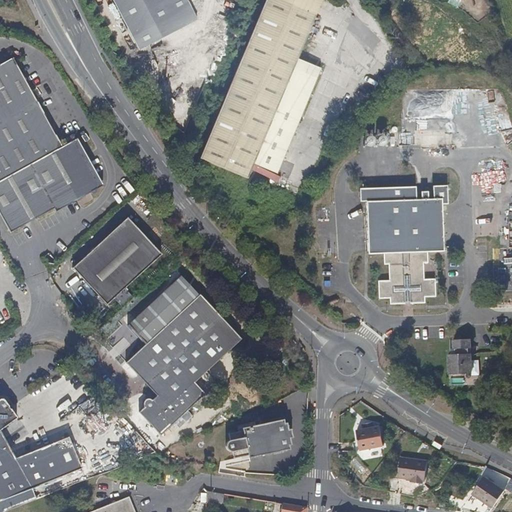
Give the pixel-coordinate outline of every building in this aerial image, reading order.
[(183,0),(110,0),(117,11),(123,23),(137,52),(164,38),(195,22),(183,0)] [(315,78),(292,68),(297,56),(306,35),(315,15),(303,9),(281,0),(265,0),(258,17),(245,46),(232,77),(219,107),(210,129),(197,157),(227,170),(245,178),(250,164),(262,137),(276,104),(299,114),(305,100),(315,78)] [(80,159),(69,142),(58,148),(54,142),(48,131),(30,100),(7,61),(0,65),(0,221),(4,228),(9,236),(32,221),(51,210),(80,193),(83,197),(88,194),(90,195),(91,197),(93,197),(94,195),(94,193),(93,191),(91,187),(94,185),(88,174),(80,159)] [(274,174),(295,123),(299,114),(276,104),(262,137),(250,164),(274,174)] [(364,147),(388,148),(388,135),(365,134),(364,147)] [(98,183),(78,151),(72,140),(69,142),(80,159),(88,174),(94,185),(98,183)] [(93,191),(100,187),(98,183),(94,185),(91,187),(93,191)] [(441,238),(441,204),(446,204),(446,184),(428,184),(428,191),(413,191),(413,185),(405,185),(386,185),(364,185),(355,185),(356,199),(362,199),(363,228),(364,251),(380,251),(380,263),(386,263),(386,278),(375,278),(375,297),(386,296),(386,302),(392,302),(401,302),(401,298),(408,298),(408,302),(416,301),(422,301),(422,295),(433,295),(433,283),(422,284),(422,278),(421,263),(427,263),(426,251),(441,251),(441,238)] [(73,203),(83,197),(80,193),(51,210),(53,215),(63,209),(73,203)] [(104,306),(159,255),(141,236),(124,218),(109,232),(88,252),(69,270),(90,291),(104,306)] [(241,341),(225,323),(210,307),(197,292),(196,294),(178,275),(158,294),(141,311),(125,326),(143,345),(136,351),(124,363),(142,383),(157,400),(154,404),(152,404),(152,402),(151,401),(149,400),(146,400),(143,402),(142,404),(141,407),(141,409),(143,410),(143,412),(143,414),(139,417),(161,441),(172,431),(187,416),(205,399),(194,387),(202,380),(223,359),(241,341)] [(468,362),(469,337),(447,337),(447,351),(446,351),(446,363),(450,363),(450,372),(465,372),(465,363),(468,362)] [(15,463),(6,450),(0,439),(0,433),(15,422),(3,405),(2,404),(0,403),(0,503),(12,498),(36,489),(60,479),(81,470),(75,456),(68,439),(49,448),(30,456),(15,463)] [(294,444),(293,436),(290,436),(290,429),(287,429),(286,425),(263,428),(262,425),(250,426),(250,433),(236,435),(238,459),(254,457),(254,459),(290,455),(290,451),(292,451),(292,444),(294,444)] [(384,449),(380,429),(357,433),(359,452),(384,449)] [(423,483),(427,462),(401,457),(397,477),(408,480),(409,483),(421,485),(421,482),(423,483)] [(492,511),(506,494),(486,478),(462,509),(463,511),(467,511),(468,508),(474,509),(473,511),(492,511)] [(223,503),(225,494),(207,492),(207,503),(223,503)] [(135,511),(131,501),(104,511),(135,511)] [(448,510),(449,503),(438,501),(437,508),(443,509),(443,510),(448,510)]
